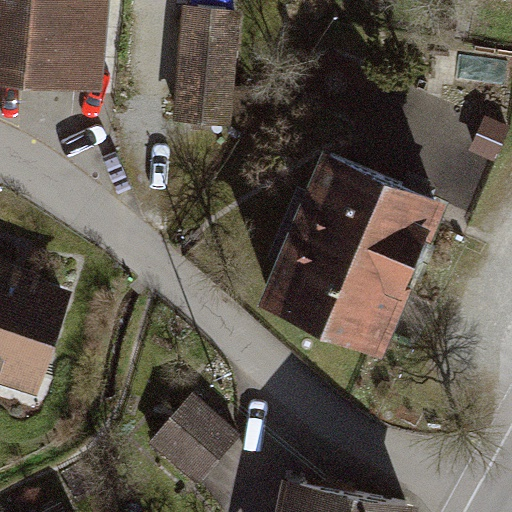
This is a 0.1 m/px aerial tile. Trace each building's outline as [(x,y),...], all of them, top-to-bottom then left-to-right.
[(0,0),(0,71),(100,78),(104,0),(0,0)] [(268,295),(385,345),(446,206),(329,155),(268,295)] [(0,267),(0,372),(37,386),(70,292),(0,267)] [(199,472),(247,426),(202,380),(154,426),(199,472)] [(284,511),(407,511),(409,506),(291,481),(284,511)]
